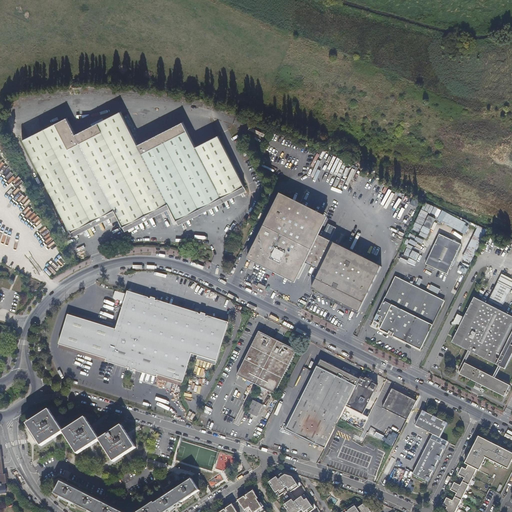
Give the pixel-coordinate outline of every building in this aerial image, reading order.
[(67,118),(22,141),(68,234),(114,211),(122,228),(167,205),(176,222),(245,187),(219,136),(196,148),(183,123),(138,146),(120,112),(75,135),(67,118)] [(324,221),(281,199),(252,257),(295,279),(301,266),(312,271),(327,240),(317,235),(324,221)] [(465,224),(466,222),(439,208),(434,218),(466,233),(469,226),(465,224)] [(417,221),(423,224),(428,213),(421,210),(417,221)] [(487,230),(478,226),(462,258),(471,263),(487,230)] [(428,237),(429,232),(420,231),(418,241),(422,242),(423,236),(428,237)] [(461,247),(440,237),(427,265),(447,275),(461,247)] [(327,240),(312,271),(319,274),(311,289),(359,312),(382,267),(327,240)] [(412,240),(410,247),(419,250),(421,242),(412,240)] [(407,247),(403,254),(409,257),(413,250),(407,247)] [(414,250),(411,257),(417,259),(419,252),(414,250)] [(511,288),(511,279),(502,274),(489,301),(502,308),(511,288)] [(404,281),(395,277),(392,284),(400,288),(404,281)] [(411,283),(419,287),(422,280),(414,277),(411,283)] [(400,288),(392,284),(371,326),(388,334),(390,332),(395,334),(394,337),(420,350),(441,308),(433,304),(436,297),(404,281),(400,288)] [(438,294),(440,289),(431,285),(429,289),(438,294)] [(485,292),(479,289),(474,298),(480,301),(485,292)] [(115,329),(68,314),(58,344),(130,366),(128,370),(133,371),(134,368),(183,383),(191,354),(216,362),(228,325),(206,318),(207,316),(205,316),(205,314),(201,312),(200,314),(198,314),(198,316),(156,303),(157,301),(155,300),(155,298),(151,297),(150,299),(148,298),(127,291),(115,329)] [(445,301),(436,297),(433,304),(441,308),(445,301)] [(511,316),(480,301),(474,298),(452,342),(468,351),(471,352),(499,366),(501,367),(505,369),(511,356),(511,316)] [(274,339),(259,331),(237,375),(275,394),(296,351),(281,343),(274,339)] [(471,352),(468,351),(458,371),(461,372),(465,363),(471,352)] [(359,379),(320,360),(285,429),(324,448),(338,422),(346,406),(359,379)] [(461,372),(459,374),(505,397),(510,386),(495,378),(493,377),(465,363),(461,372)] [(501,367),(499,366),(493,377),(495,378),(501,367)] [(359,379),(346,406),(363,415),(377,385),(373,383),(374,382),(365,377),(365,379),(361,377),(359,379)] [(379,413),(404,426),(417,401),(392,389),(379,413)] [(262,405),(253,400),(247,412),(257,417),(262,405)] [(63,432),(64,431),(49,409),(27,424),(41,447),(63,432)] [(422,411),(415,426),(440,438),(447,423),(422,411)] [(99,440),(100,439),(86,417),(64,431),(63,432),(77,454),(99,440)] [(100,439),(99,440),(111,458),(114,462),(136,448),(122,425),(100,439)] [(511,454),(479,437),(465,464),(468,466),(466,470),(462,468),(461,470),(457,468),(455,472),(459,473),(458,475),(464,479),(460,486),(454,483),(453,485),(449,483),(448,487),(451,488),(450,491),(456,494),(452,501),(446,498),(445,500),(442,498),(440,502),(443,504),(443,505),(447,507),(444,511),(445,511),(455,511),(476,470),(479,471),(485,459),(508,470),(511,462),(511,454)] [(445,446),(431,439),(413,474),(427,482),(445,446)] [(276,476),(268,482),(278,496),(283,492),(284,493),(287,492),(286,491),(289,489),(291,491),(301,484),(298,478),(295,477),(281,473),(279,474),(281,477),(278,479),(276,476)] [(154,503),(154,502),(138,511),(121,511),(61,481),(55,494),(90,511),(166,511),(180,503),(199,490),(192,479),(154,503)] [(267,511),(266,510),(265,511),(262,507),(264,506),(261,502),(260,503),(257,499),(258,498),(253,490),(245,495),(246,497),(245,497),(243,499),(242,498),(238,500),(245,511),(267,511)] [(292,499),(284,504),(288,511),(303,511),(304,511),(308,511),(317,507),(307,492),(293,501),(292,499)] [(169,511),(181,504),(180,503),(166,511),(169,511)]
